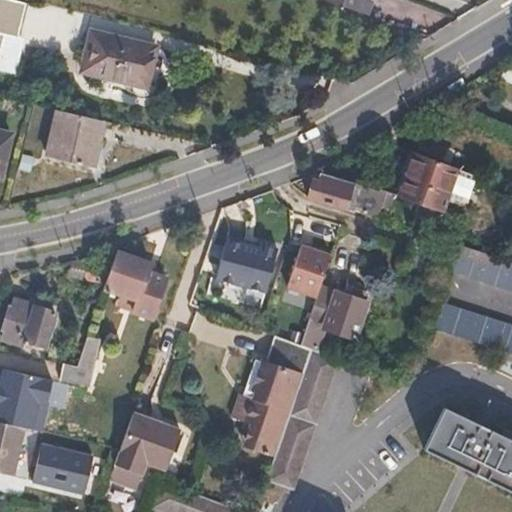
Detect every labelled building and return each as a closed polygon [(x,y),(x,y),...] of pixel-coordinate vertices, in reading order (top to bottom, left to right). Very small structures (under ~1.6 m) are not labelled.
[(0,0),(0,70),(11,73),(20,38),(15,37),(24,2),(13,0),(0,0)] [(370,1),(367,0),(325,0),(366,14),(370,1)] [(146,85),(155,46),(88,31),(80,69),(146,85)] [(90,169),(103,122),(97,120),(57,111),(45,157),(90,169)] [(0,178),(10,134),(0,131),(0,178)] [(443,160),(447,147),(423,138),(419,150),(443,160)] [(466,203),(475,176),(415,152),(399,196),(420,204),(441,212),(444,201),(452,204),(454,197),(466,203)] [(384,192),(329,175),(322,173),(320,182),(312,180),(308,197),(377,217),(384,192)] [(434,234),(441,212),(420,204),(413,228),(434,234)] [(408,258),(412,259),(433,266),(440,241),(416,234),(408,258)] [(265,291),(277,247),(260,242),(258,248),(225,238),(215,277),(265,291)] [(440,269),(511,291),(511,262),(447,242),(440,269)] [(330,255),(301,245),(287,287),(316,297),(319,288),(330,255)] [(152,318),(165,276),(152,271),(147,269),(148,262),(115,251),(103,288),(124,296),(120,307),(152,318)] [(353,337),(366,303),(337,294),(335,294),(319,288),(316,297),(299,344),(310,349),(317,351),(324,327),(353,337)] [(511,353),(511,325),(430,299),(424,326),(511,353)] [(34,343),(44,309),(24,303),(22,304),(20,309),(8,305),(2,329),(4,331),(1,337),(22,344),(23,340),(27,342),(26,345),(30,347),(31,344),(34,343)] [(106,303),(98,328),(119,334),(127,310),(106,303)] [(273,455),(310,349),(299,344),(274,336),(266,364),(259,363),(253,361),(242,396),(236,395),(230,418),(248,424),(242,445),(273,455)] [(87,387),(97,342),(85,339),(76,366),(62,364),(58,381),(87,387)] [(291,488),(337,358),(317,351),(310,349),(273,455),(265,479),(291,488)] [(511,443),(446,411),(426,453),(511,493),(511,443)] [(144,463),(163,469),(168,470),(181,430),(132,415),(108,484),(135,494),(144,463)] [(0,471),(12,475),(24,427),(0,420),(0,471)] [(244,511),(193,492),(160,480),(151,505),(168,511),(244,511)]
